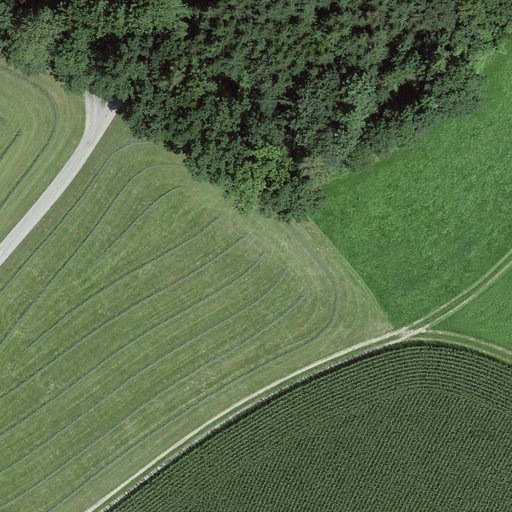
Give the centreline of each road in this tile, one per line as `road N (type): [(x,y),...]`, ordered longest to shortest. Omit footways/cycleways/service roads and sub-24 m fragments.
road 1 (track): [(511,262),(431,322),(299,378),(94,511)]
road 2 (track): [(191,0),(0,257)]
road 3 (track): [(0,17),(80,74),(97,109),(98,134)]
